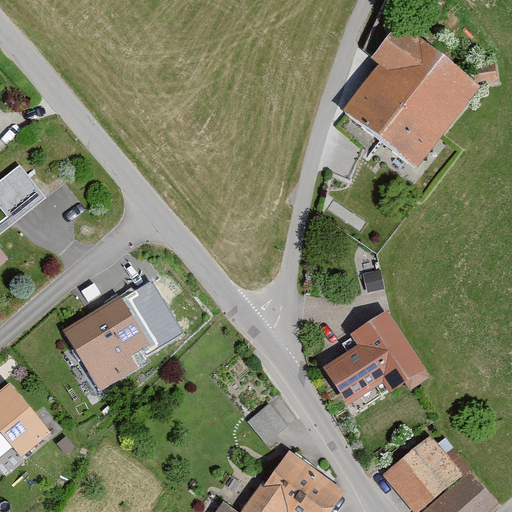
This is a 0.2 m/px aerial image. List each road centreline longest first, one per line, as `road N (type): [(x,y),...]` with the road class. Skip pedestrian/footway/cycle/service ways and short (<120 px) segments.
road 1 (residential): [(269,338),(314,145),(368,0)]
road 2 (unclassified): [(149,203),(0,31)]
road 3 (unclassified): [(382,511),(269,338)]
road 4 (residential): [(149,203),(0,337)]
road 5 (unclassified): [(269,338),(149,203)]
